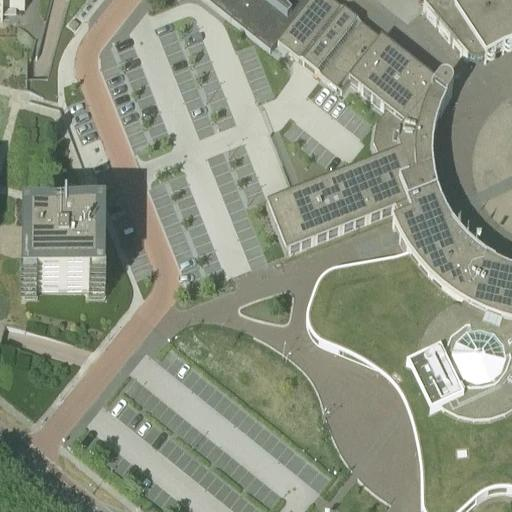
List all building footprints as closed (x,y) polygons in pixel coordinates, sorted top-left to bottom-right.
[(0,0),(0,22),(2,22),(2,13),(24,13),(24,0),(0,0)] [(198,0),(268,55),(276,46),(341,97),(349,86),(386,115),(376,128),(372,148),(378,164),(264,209),(284,259),(394,215),(399,228),(440,211),(436,198),(433,187),(432,176),(431,164),(432,153),(433,141),(436,130),(440,119),(445,109),(450,99),(451,95),(450,91),(444,87),(437,89),(380,43),(325,0),(198,0)] [(511,0),(470,0),(464,5),(459,0),(436,0),(423,12),(461,60),(462,59),(467,64),(478,56),(497,46),(511,40),(511,0)] [(511,291),(511,292),(511,289),(511,287),(509,285),(507,284),(504,284),(502,286),(500,288),(490,283),(492,275),(493,274),(494,273),(495,271),(484,265),(475,258),(466,250),(458,241),(450,231),(444,221),(444,220),(399,244),(408,259),(406,260),(399,263),(397,263),(394,264),(392,265),(335,275),(330,276),(326,279),(322,282),(318,286),(315,290),(313,295),(307,314),(306,316),(306,318),(306,320),(305,323),(305,324),(306,330),(308,335),(311,340),(314,345),(319,349),(324,351),(342,358),(387,376),(392,379),(397,382),(402,385),(406,390),(409,395),(407,397),(406,398),(406,400),(406,403),(407,406),(410,408),(413,408),(416,408),(417,411),(418,415),(418,419),(419,422),(420,486),(420,511),(467,511),(476,505),(481,501),(486,498),(492,496),(498,495),(505,495),(511,496),(511,291)] [(100,231),(92,231),(55,231),(51,230),(24,230),(23,286),(26,286),(35,286),(35,294),(88,295),(88,286),(100,286),(100,231)]
